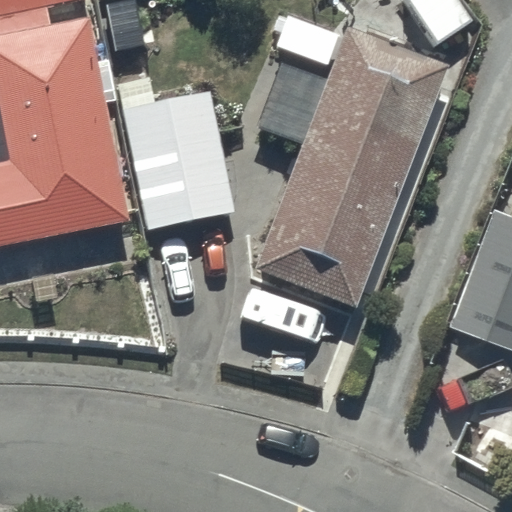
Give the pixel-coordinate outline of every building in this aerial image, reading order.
[(0,0),(0,258),(128,234),(88,28),(49,36),(45,16),(91,7),(89,0),(0,0)] [(470,29),(449,0),(416,0),(401,11),(433,56),(470,29)] [(336,44),(283,24),(270,57),(324,76),(336,44)] [(441,76),(341,39),(321,90),(275,72),(250,137),(297,155),(247,282),(348,322),(441,76)] [(233,223),(209,100),(122,114),(145,239),(233,223)] [(511,222),(496,216),(495,216),(453,334),(511,356),(511,222)]
